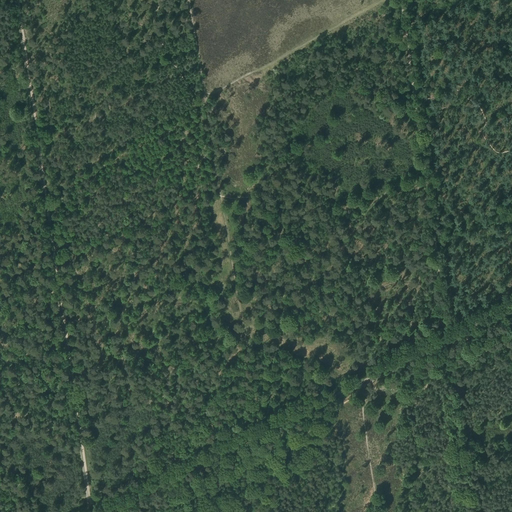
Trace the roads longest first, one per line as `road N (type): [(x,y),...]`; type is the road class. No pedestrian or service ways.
road 1 (track): [(77,511),(511,297)]
road 2 (track): [(273,511),(206,96)]
road 3 (track): [(385,0),(206,96)]
